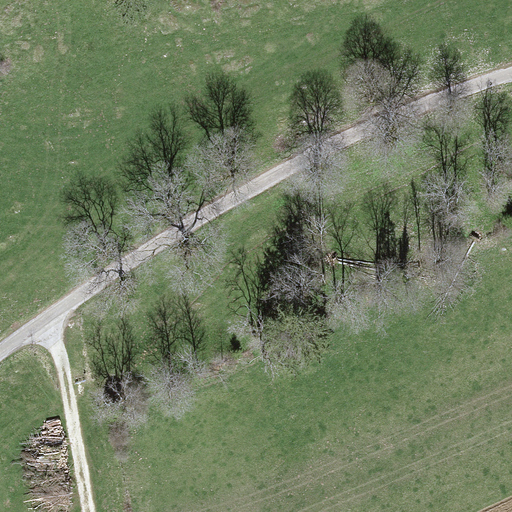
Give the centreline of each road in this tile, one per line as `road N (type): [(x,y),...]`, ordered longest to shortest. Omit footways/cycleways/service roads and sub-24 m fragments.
road 1 (unclassified): [(0,352),(256,184),(343,138),(511,72)]
road 2 (track): [(48,316),(86,511)]
